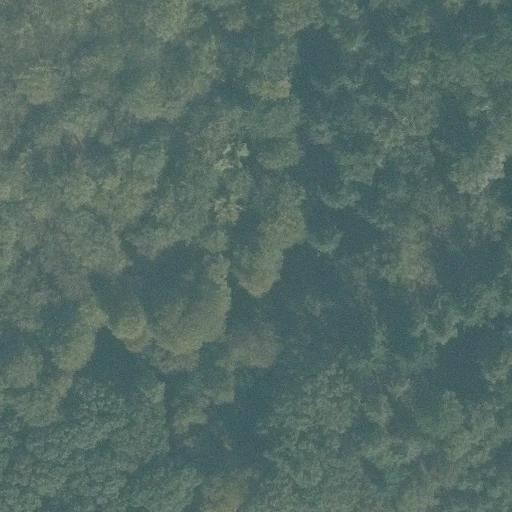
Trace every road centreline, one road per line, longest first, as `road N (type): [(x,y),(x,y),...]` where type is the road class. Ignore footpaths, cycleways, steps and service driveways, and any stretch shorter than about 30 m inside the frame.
road 1 (track): [(253,372),(281,184),(268,0)]
road 2 (track): [(321,511),(253,372)]
road 3 (track): [(253,372),(230,422),(215,511)]
